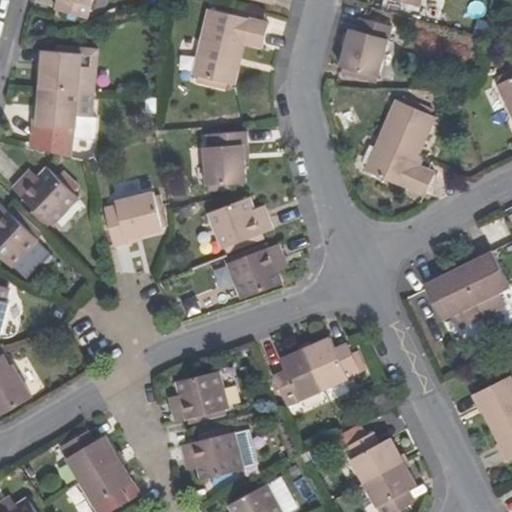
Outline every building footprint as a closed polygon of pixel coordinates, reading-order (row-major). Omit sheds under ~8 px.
[(88,23),(94,0),(56,0),(61,1),(57,14),(88,23)] [(265,47),(271,22),(212,7),(196,73),(238,83),(248,42),(265,47)] [(380,71),(394,23),(361,14),(358,28),(352,26),(342,61),(380,71)] [(97,93),(100,53),(83,51),(84,56),(58,54),(46,53),(43,88),(97,93)] [(511,81),(496,89),(511,120),(511,81)] [(97,93),(43,88),(40,126),(50,127),(50,134),(102,138),(103,117),(94,116),(97,93)] [(436,118),(398,102),(366,170),(423,197),(435,173),(415,164),(436,118)] [(354,107),(337,114),(344,131),(361,124),(354,107)] [(247,143),(246,131),(206,134),(207,146),(204,147),(207,185),(245,182),(243,144),(247,143)] [(49,172),(41,179),(33,187),(26,180),(16,191),(55,227),(81,200),(49,172)] [(26,180),(33,187),(41,179),(34,172),(26,180)] [(165,228),(154,191),(118,202),(119,206),(110,209),(121,247),(132,244),(132,239),(165,228)] [(211,216),(225,250),(274,230),(268,217),(259,221),(255,211),(250,199),(211,216)] [(2,206),(0,207),(0,254),(16,269),(42,242),(2,206)] [(259,221),(268,217),(265,207),(255,211),(259,221)] [(279,270),(276,261),(286,257),(280,244),(231,264),(246,299),(284,282),(279,270)] [(463,269),(487,319),(509,308),(502,293),(511,287),(511,286),(495,253),(463,269)] [(290,266),(286,257),(276,261),(279,270),(290,266)] [(458,314),(465,329),(487,319),(463,269),(430,284),(447,319),(458,314)] [(9,299),(12,289),(0,286),(0,338),(2,339),(12,302),(9,299)] [(309,347),(327,389),(364,373),(350,341),(338,346),(334,336),(309,347)] [(278,374),(292,404),(327,389),(309,347),(285,358),(290,368),(278,374)] [(0,415),(2,418),(34,399),(16,366),(12,368),(6,358),(0,361),(0,415)] [(224,371),(182,381),(185,393),(188,403),(177,406),(181,420),(233,407),(224,371)] [(495,427),(511,418),(511,381),(481,396),(495,427)] [(391,390),(378,397),(385,412),(399,405),(391,390)] [(185,393),(175,396),(177,406),(188,403),(185,393)] [(511,418),(495,427),(511,459),(511,418)] [(186,444),(190,459),(200,456),(203,466),(205,478),(248,467),(239,432),(186,444)] [(367,482),(407,459),(395,437),(384,442),(379,432),(348,448),(367,482)] [(84,484),(123,460),(109,437),(98,443),(92,433),(64,450),(84,484)] [(193,468),(203,466),(200,456),(190,459),(193,468)] [(410,488),(420,483),(407,459),(367,482),(384,511),(395,511),(417,501),(410,488)] [(126,488),(136,482),(123,460),(84,484),(101,511),(112,511),(133,500),(126,488)] [(285,511),(270,485),(233,506),(235,511),(285,511)] [(4,502),(9,510),(17,505),(13,497),(4,502)] [(36,511),(28,498),(17,505),(9,510),(4,502),(0,504),(0,511),(36,511)]
